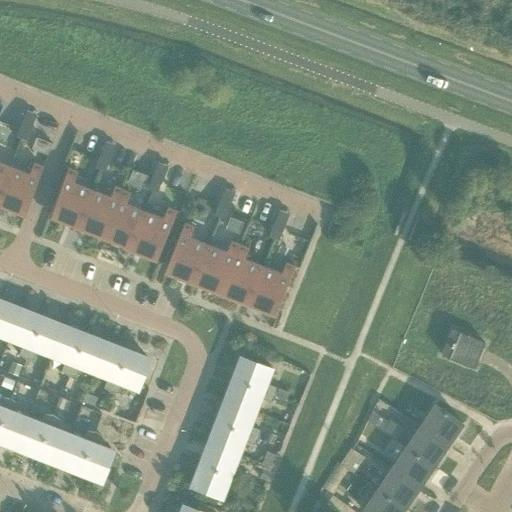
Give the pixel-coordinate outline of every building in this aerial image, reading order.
[(35,114),(25,110),(20,123),(30,127),(35,114)] [(30,127),(20,123),(15,136),(25,140),(30,127)] [(114,145),(104,141),(99,154),(109,158),(114,145)] [(109,158),(99,154),(94,167),(104,171),(109,158)] [(0,189),(9,166),(0,162),(0,189)] [(28,173),(9,166),(0,189),(0,206),(22,215),(42,166),(32,162),(28,173)] [(168,166),(158,162),(153,175),(163,179),(168,166)] [(76,171),(67,167),(47,217),(75,228),(90,189),(72,182),(76,171)] [(163,179),(153,175),(148,188),(158,192),(163,179)] [(109,197),(90,189),(75,228),(103,238),(122,189),(113,185),(109,197)] [(235,192),(225,188),(220,201),(230,205),(235,192)] [(131,192),(122,189),(103,238),(130,249),(145,211),(127,204),(131,192)] [(230,205),(220,201),(215,214),(225,218),(230,205)] [(164,218),(145,211),(130,249),(158,260),(178,211),(168,207),(164,218)] [(290,214),(280,210),(275,223),(285,227),(290,214)] [(195,226),(185,222),(166,272),(194,283),(209,244),(191,237),(195,226)] [(285,227),(275,223),(270,236),(280,240),(285,227)] [(228,252),(209,244),(194,283),(221,293),(241,244),(232,240),(228,252)] [(250,247),(241,244),(221,293),(249,304),(264,266),(245,259),(250,247)] [(282,273),(264,266),(249,304),(277,315),(296,266),(287,262),(282,273)] [(0,336),(8,339),(20,307),(0,299),(0,336)] [(25,358),(41,316),(20,307),(8,339),(22,345),(19,353),(25,358)] [(50,356),(63,324),(41,316),(25,358),(25,359),(34,359),(37,351),(50,356)] [(67,375),(84,332),(63,324),(50,356),(65,361),(61,370),(67,375)] [(475,367),(485,342),(452,329),(442,354),(475,367)] [(93,372),(105,341),(84,332),(67,375),(68,375),(76,376),(79,367),(93,372)] [(110,392),(127,349),(105,341),(93,372),(107,378),(103,387),(110,392)] [(148,357),(127,349),(110,392),(118,392),(122,384),(136,389),(148,357)] [(233,378),(276,395),(277,387),(268,383),(274,368),(241,356),(233,378)] [(17,380),(0,373),(0,383),(14,389),(17,380)] [(271,401),(276,395),(233,378),(224,399),(257,412),(262,398),(271,401)] [(97,396),(86,392),(82,401),(93,406),(97,396)] [(0,421),(9,397),(1,397),(0,400),(0,421)] [(0,442),(14,448),(27,416),(13,411),(17,403),(10,397),(9,397),(0,421),(0,442)] [(119,401),(108,397),(103,410),(114,414),(119,401)] [(251,426),(257,412),(224,399),(216,421),(260,438),(260,437),(261,429),(251,426)] [(421,426),(448,444),(463,422),(436,404),(421,426)] [(35,457),(52,414),(44,413),(41,422),(27,416),(14,448),(35,457)] [(57,465),(69,433),(56,428),(59,419),(53,414),(52,414),(35,457),(57,465)] [(255,444),(260,438),(216,421),(208,442),(240,455),(246,441),(255,444)] [(433,465),(448,444),(421,426),(407,447),(433,465)] [(78,473),(95,430),(87,430),(83,439),(69,433),(57,465),(78,473)] [(95,430),(78,473),(100,482),(112,450),(98,444),(101,436),(95,430)] [(235,469),(240,455),(208,442),(200,464),(243,480),(244,472),(235,469)] [(419,486),(433,465),(407,447),(393,468),(419,486)] [(278,455),(268,451),(263,462),(274,466),(278,455)] [(239,487),(243,480),(200,464),(191,486),(224,498),(229,483),(239,487)] [(405,507),(419,486),(393,468),(378,490),(405,507)] [(364,511),(401,511),(405,507),(378,490),(363,511),(364,511)]
